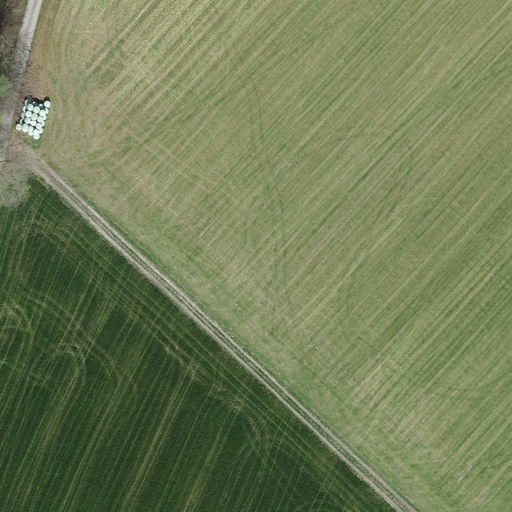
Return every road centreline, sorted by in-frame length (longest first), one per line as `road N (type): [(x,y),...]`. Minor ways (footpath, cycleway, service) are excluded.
road 1 (track): [(0,118),(413,511)]
road 2 (unclassified): [(0,149),(35,0)]
